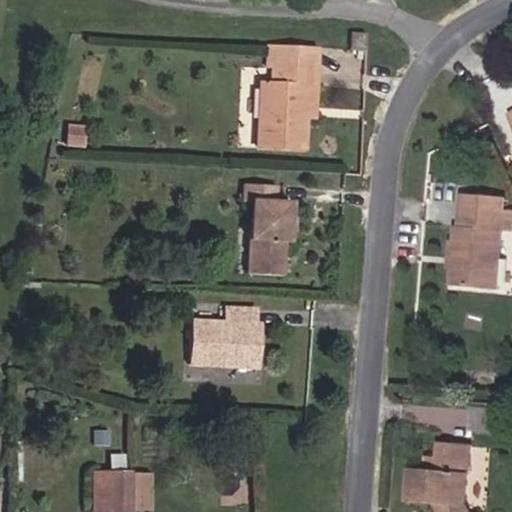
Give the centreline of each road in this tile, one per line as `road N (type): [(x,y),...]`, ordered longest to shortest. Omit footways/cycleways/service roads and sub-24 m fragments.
road 1 (unknown): [(445,57),(392,15),(165,0)]
road 2 (residential): [(388,219),(367,511)]
road 3 (residential): [(511,18),(468,28),(414,97),(388,219)]
